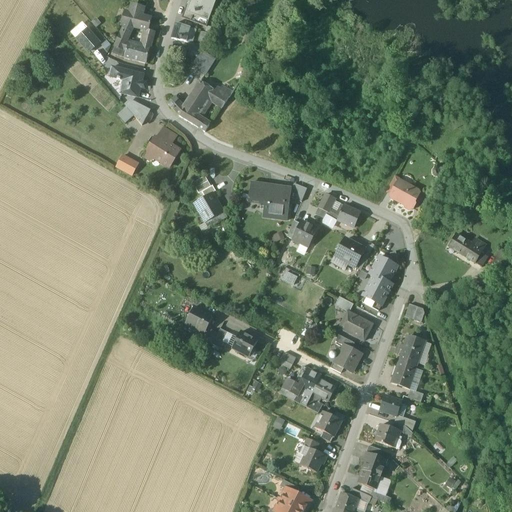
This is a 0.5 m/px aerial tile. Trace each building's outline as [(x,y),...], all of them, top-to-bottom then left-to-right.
[(207,0),(190,0),(188,7),(211,15),(216,3),(207,0)] [(150,19),(141,16),(143,9),(131,6),(129,14),(125,13),(122,25),(125,26),(125,24),(132,27),(143,30),(147,31),(149,24),(150,25),(150,23),(149,23),(150,19)] [(188,7),(186,6),(182,19),(209,29),(214,16),(211,15),(188,7)] [(91,23),(95,29),(101,24),(96,19),(91,23)] [(125,26),(115,47),(116,48),(126,52),(128,43),(126,43),(132,27),(125,24),(125,26)] [(190,29),(175,25),(171,39),(186,42),(190,29)] [(76,39),(88,53),(99,43),(87,30),(76,39)] [(143,30),(138,46),(142,47),(147,31),(143,30)] [(154,33),(147,31),(142,47),(150,49),(154,33)] [(105,50),(110,46),(107,42),(102,46),(105,50)] [(138,46),(128,43),(126,52),(124,59),(146,64),(150,49),(142,47),(138,46)] [(201,46),(190,44),(188,51),(189,52),(199,54),(200,52),(203,47),(201,46)] [(126,52),(116,48),(113,54),(124,59),(126,52)] [(196,59),(193,64),(198,67),(205,55),(200,52),(199,54),(196,59)] [(198,67),(196,70),(204,75),(214,60),(205,55),(198,67)] [(144,76),(112,68),(110,77),(124,81),(121,94),(138,98),(143,77),(144,76)] [(176,81),(167,77),(165,83),(174,87),(176,81)] [(230,96),(203,79),(200,84),(211,91),(227,101),(229,97),(230,96)] [(184,109),(195,116),(206,99),(211,91),(200,84),(184,109)] [(227,101),(211,91),(206,99),(221,107),(222,108),(227,101)] [(184,109),(175,98),(167,105),(179,117),(184,109)] [(124,105),(126,108),(134,117),(141,126),(150,111),(130,100),(124,105)] [(117,116),(125,125),(134,117),(126,108),(117,116)] [(195,116),(184,109),(179,117),(203,133),(209,124),(195,116)] [(176,136),(163,128),(157,137),(158,138),(170,145),(176,136)] [(170,145),(158,138),(153,146),(151,145),(146,153),(153,158),(153,159),(168,168),(179,151),(170,145)] [(153,158),(146,153),(143,159),(150,164),(153,159),(153,158)] [(122,154),(115,167),(132,177),(140,164),(122,154)] [(395,177),(386,193),(391,196),(399,183),(400,180),(395,177)] [(399,183),(391,196),(391,198),(405,205),(405,208),(409,211),(413,210),(415,206),(413,203),(418,195),(418,193),(399,183)] [(270,187),(250,185),(248,199),(264,201),(262,219),(287,222),(290,199),(291,194),(287,194),(270,192),(270,187)] [(306,190),(294,185),(287,194),(291,194),(290,199),(301,203),(306,190)] [(213,187),(202,193),(205,198),(213,194),(216,192),(213,187)] [(205,198),(194,205),(208,230),(227,219),(213,194),(205,198)] [(334,199),(325,195),(318,209),(326,213),(327,213),(334,199)] [(360,214),(343,206),(337,221),(353,229),(360,214)] [(328,216),(337,219),(341,209),(331,207),(328,216)] [(326,213),(318,209),(315,215),(324,219),(326,215),(326,213)] [(300,225),(294,221),(287,238),(292,240),(300,225)] [(317,230),(301,222),(300,225),(292,240),(294,241),(295,244),(298,245),(301,245),(308,248),(317,230)] [(281,232),(272,235),(275,242),(284,239),(281,232)] [(472,246),(456,236),(449,248),(475,265),(482,255),(483,253),(472,246)] [(486,247),(475,240),(472,246),(483,253),(486,247)] [(352,246),(343,241),(335,256),(348,263),(347,265),(354,269),(362,255),(365,250),(364,250),(353,244),(352,246)] [(368,243),(364,250),(365,250),(362,255),(368,258),(374,246),(368,243)] [(395,253),(390,255),(392,261),(390,264),(397,268),(399,264),(395,253)] [(362,255),(355,269),(360,272),(368,258),(362,255)] [(482,255),(475,265),(482,269),(488,259),(482,255)] [(390,264),(379,258),(370,275),(373,277),(388,285),(388,284),(397,268),(390,264)] [(388,285),(373,277),(363,297),(365,298),(381,307),(392,286),(388,284),(388,285)] [(353,306),(339,298),(335,307),(347,313),(349,314),(353,306)] [(381,307),(365,298),(362,304),(378,312),(381,307)] [(423,310),(409,305),(405,318),(421,324),(424,314),(423,310)] [(213,318),(193,308),(185,325),(204,335),(207,329),(213,318)] [(347,313),(339,330),(363,342),(372,326),(349,314),(347,313)] [(218,335),(207,329),(204,335),(201,340),(212,345),(215,340),(218,335)] [(227,334),(220,330),(218,335),(215,340),(222,344),(227,334)] [(257,342),(240,333),(232,349),(249,358),(257,342)] [(354,344),(339,336),(335,342),(343,347),(344,346),(351,350),(354,344)] [(407,338),(399,362),(416,368),(424,344),(407,338)] [(222,344),(215,340),(212,345),(219,349),(222,344)] [(343,347),(340,353),(336,351),(331,352),(328,357),(330,362),(333,364),(334,364),(343,369),(352,374),(362,356),(351,350),(344,346),(343,347)] [(296,359),(284,353),(281,360),(292,366),(296,359)] [(416,368),(399,362),(391,385),(408,391),(416,368)] [(343,369),(334,364),(333,364),(330,369),(340,374),(343,369)] [(321,377),(303,367),(294,383),(288,380),(282,390),(296,397),(297,398),(298,396),(303,389),(307,391),(312,393),(319,381),(319,380),(321,377)] [(334,389),(319,381),(312,393),(313,394),(312,394),(327,402),(334,389)] [(303,389),(298,396),(303,399),(307,391),(303,389)] [(307,391),(303,399),(308,402),(312,394),(313,394),(312,393),(307,391)] [(423,395),(410,391),(407,399),(420,403),(423,395)] [(296,397),(287,393),(284,397),(294,402),(296,397)] [(303,399),(298,396),(297,398),(296,397),(294,402),(305,408),(308,402),(303,399)] [(401,403),(384,397),(379,412),(396,418),(397,417),(401,403)] [(315,405),(308,402),(305,408),(312,412),(315,405)] [(322,408),(315,405),(312,412),(318,415),(320,411),(322,408)] [(341,422),(323,413),(315,429),(323,433),(333,438),(341,422)] [(408,421),(397,417),(396,418),(394,424),(406,428),(408,421)] [(406,428),(394,424),(392,429),(399,431),(398,432),(401,433),(404,434),(412,437),(413,435),(406,428)] [(392,429),(381,426),(375,443),(395,449),(398,440),(401,433),(398,432),(399,431),(392,429)] [(333,438),(323,433),(320,438),(331,443),(333,438)] [(318,444),(308,440),(302,451),(300,456),(304,457),(301,465),(300,466),(316,473),(320,465),(322,466),(326,457),(315,452),(318,444)] [(381,451),(368,447),(365,455),(366,455),(367,455),(378,459),(381,451)] [(300,449),(298,453),(296,458),(295,458),(294,462),(301,465),(304,457),(300,456),(302,451),(300,449)] [(378,459),(367,455),(366,455),(364,463),(366,464),(363,472),(380,478),(385,463),(384,461),(378,459)] [(380,478),(363,472),(358,485),(375,491),(380,478)] [(448,478),(446,486),(454,488),(456,481),(448,478)] [(299,489),(283,481),(280,487),(285,490),(287,491),(288,490),(296,495),(299,489)] [(364,495),(352,489),(350,494),(362,499),(364,495)] [(296,495),(288,490),(287,491),(285,490),(279,500),(301,511),(306,511),(309,508),(307,507),(310,502),(296,495)] [(382,496),(374,493),(371,498),(372,498),(379,502),(382,496)] [(358,500),(341,494),(336,509),(344,511),(354,511),(355,510),(358,500)] [(371,498),(364,495),(362,499),(361,501),(369,504),(372,498),(371,498)] [(390,499),(382,496),(379,502),(387,505),(390,499)] [(301,511),(279,500),(274,511),(275,511),(301,511)]
